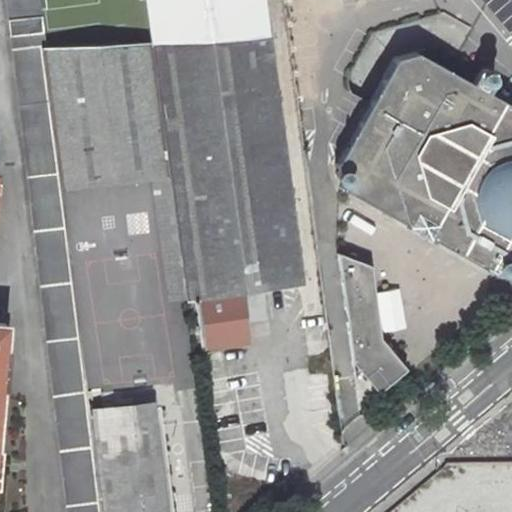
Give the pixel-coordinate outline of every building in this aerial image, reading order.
[(7,0),(11,35),(13,51),(66,511),(99,511),(87,410),(60,188),(43,44),(37,0),(7,0)] [(243,292),(303,282),(270,36),(43,44),(60,188),(151,177),(167,299),(195,297),(243,292)] [(510,262),(511,263),(511,106),(484,91),(490,81),(491,75),(488,70),(483,68),(480,68),(475,70),(467,82),(415,51),(394,58),(333,164),(336,167),(333,170),(332,174),(333,178),(335,181),(340,183),(339,186),(493,269),(494,267),(499,269),(504,269),(507,266),(510,262)] [(376,335),(367,264),(335,253),(349,360),(372,390),(401,368),(376,335)] [(243,292),(195,297),(202,348),(249,340),(243,292)] [(322,372),(282,377),(287,416),(327,411),(322,372)] [(99,511),(168,511),(154,398),(87,410),(99,511)]
